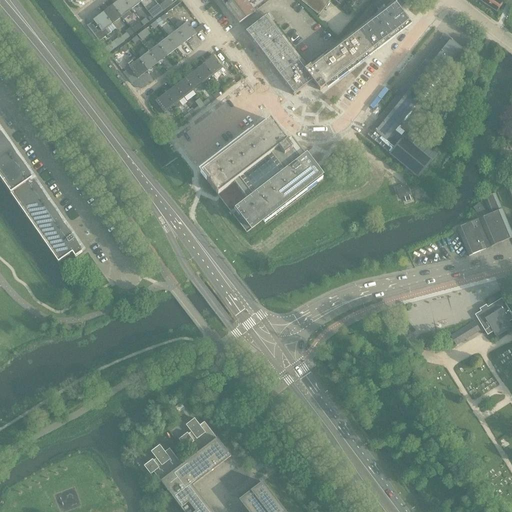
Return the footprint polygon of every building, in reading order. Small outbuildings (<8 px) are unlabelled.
[(123,0),(121,0),(113,6),(121,17),(131,10),(123,0)] [(138,0),(123,0),(131,10),(141,2),(138,0)] [(167,0),(159,6),(163,11),(173,4),(170,0),(167,0)] [(246,0),(234,0),(226,7),(233,15),(249,3),(246,0)] [(320,91),(410,23),(401,11),(408,2),(405,0),(378,0),(374,6),(382,12),(311,66),(306,70),(265,17),(245,32),(294,96),(313,82),(320,91)] [(319,0),(314,0),(313,2),(323,10),(326,5),(319,0)] [(482,0),(481,2),(497,12),(504,0),(482,0)] [(313,2),(309,7),(319,15),(323,10),(313,2)] [(249,3),(233,15),(239,24),(255,12),(249,3)] [(113,6),(104,14),(112,24),(121,17),(113,6)] [(112,24),(104,14),(94,21),(87,26),(100,42),(111,33),(108,28),(112,24)] [(188,23),(178,31),(186,42),(196,34),(188,23)] [(139,24),(131,30),(134,33),(142,27),(139,24)] [(178,31),(168,38),(177,49),(186,42),(178,31)] [(442,41),(416,72),(405,86),(402,83),(397,89),(401,92),(371,128),(372,129),(367,135),(390,154),(418,178),(437,155),(429,148),(424,155),(394,131),(461,49),(452,41),(453,41),(444,34),(440,39),(442,41)] [(136,37),(128,43),(132,47),(140,41),(136,37)] [(168,38),(159,46),(167,56),(177,49),(168,38)] [(159,46),(149,53),(157,64),(167,56),(159,46)] [(149,53),(140,60),(148,71),(157,64),(149,53)] [(214,58),(204,65),(213,76),(222,68),(214,58)] [(131,84),(148,71),(140,60),(123,73),(131,84)] [(204,65),(195,73),(203,83),(213,76),(204,65)] [(195,73),(185,80),(193,91),(203,83),(195,73)] [(185,80),(175,87),(184,98),(193,91),(185,80)] [(175,87),(166,95),(174,105),(175,105),(178,109),(182,105),(179,101),(184,98),(175,87)] [(174,105),(166,95),(156,102),(164,113),(174,105)] [(201,173),(207,181),(219,198),(247,234),(263,221),(265,224),(323,179),(316,170),(292,139),(287,143),(270,121),(255,133),(254,133),(201,173)] [(69,256),(72,254),(75,258),(82,252),(72,236),(76,234),(68,223),(64,225),(57,213),(48,202),(41,191),(32,180),(25,168),(16,157),(9,145),(12,143),(5,132),(1,134),(0,133),(0,178),(3,182),(2,183),(3,184),(4,184),(11,194),(10,194),(11,195),(18,205),(19,207),(19,206),(26,217),(27,218),(34,228),(35,229),(42,239),(42,240),(43,241),(50,251),(51,252),(58,262),(58,263),(61,262),(65,259),(69,256)] [(401,187),(401,188),(406,202),(411,200),(406,185),(401,187)] [(475,221),(487,249),(511,238),(511,233),(495,194),(483,199),(490,215),(475,221)] [(474,209),(475,211),(479,215),(484,211),(479,204),(474,209)] [(469,257),(486,249),(475,222),(457,229),(469,257)] [(481,311),(480,309),(478,310),(479,312),(475,315),(487,336),(493,332),(496,337),(511,327),(511,326),(509,322),(511,320),(511,314),(503,299),(502,298),(501,299),(489,306),(488,304),(486,305),(488,307),(481,311)] [(451,337),(456,346),(480,331),(475,322),(451,337)] [(152,474),(150,475),(151,475),(154,473),(182,510),(183,511),(212,511),(193,486),(196,484),(210,474),(223,464),(226,461),(231,457),(225,450),(204,422),(200,426),(195,419),(194,419),(195,421),(188,426),(192,431),(188,434),(187,433),(187,434),(188,435),(181,440),(186,447),(185,448),(185,449),(189,446),(196,455),(182,465),(170,449),(165,452),(160,445),(159,446),(160,447),(153,452),(158,458),(154,461),(153,460),(152,460),(153,461),(146,466),(147,467),(146,467),(152,474)] [(285,511),(263,483),(251,492),(252,493),(248,496),(247,494),(239,501),(247,511),(285,511)]
